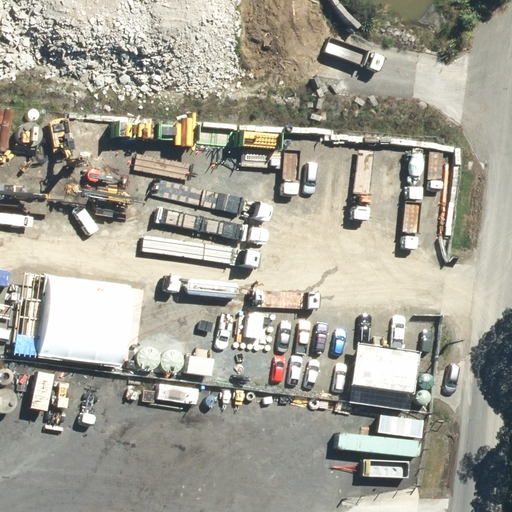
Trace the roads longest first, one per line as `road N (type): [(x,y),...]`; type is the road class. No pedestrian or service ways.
road 1 (unknown): [(507,367),(111,348)]
road 2 (unknown): [(111,348),(313,511)]
road 3 (unclassified): [(489,511),(511,303)]
